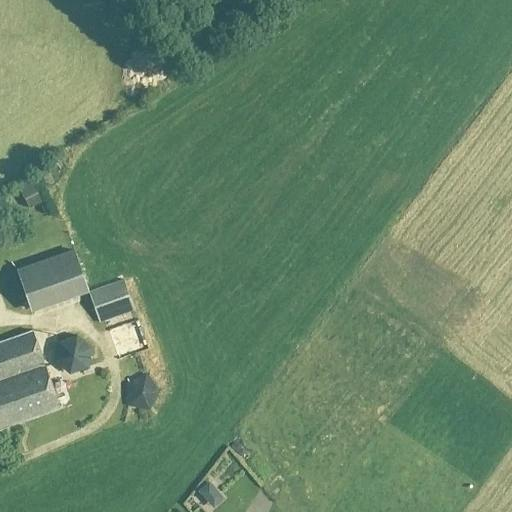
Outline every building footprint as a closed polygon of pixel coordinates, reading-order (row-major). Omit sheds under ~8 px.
[(28,318),(87,303),(76,257),(16,271),(28,318)] [(123,282),(99,289),(91,292),(87,293),(98,325),(134,313),(123,282)] [(108,333),(114,359),(140,353),(134,327),(108,333)] [(0,389),(0,381),(43,367),(31,332),(0,343),(0,429),(12,425),(0,389)] [(62,380),(86,373),(76,340),(53,346),(62,380)] [(0,381),(0,389),(12,425),(58,409),(43,367),(0,381)] [(132,385),(124,407),(146,415),(154,393),(132,385)]
